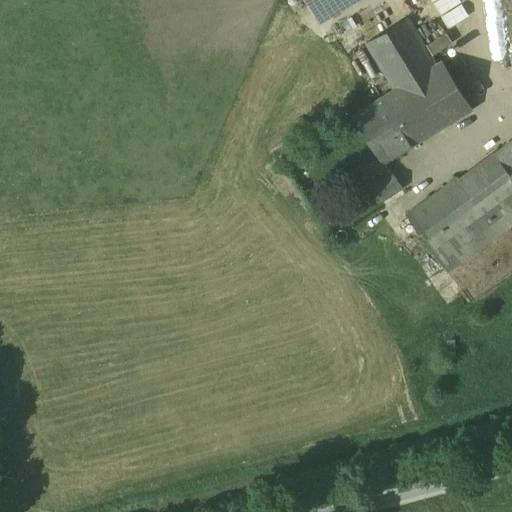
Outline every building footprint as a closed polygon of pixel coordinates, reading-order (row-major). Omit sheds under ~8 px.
[(305,0),(319,23),(356,0),(305,0)] [(405,23),(365,47),(392,93),(395,91),(423,137),(470,109),(442,63),(432,69),(405,23)] [(427,46),(433,54),(449,42),(443,34),(427,46)] [(381,163),(423,137),(395,91),(392,93),(353,117),(381,163)] [(455,178),(404,216),(445,273),(511,223),(511,140),(458,181),(455,178)] [(392,171),(368,187),(380,203),(403,187),(392,171)]
